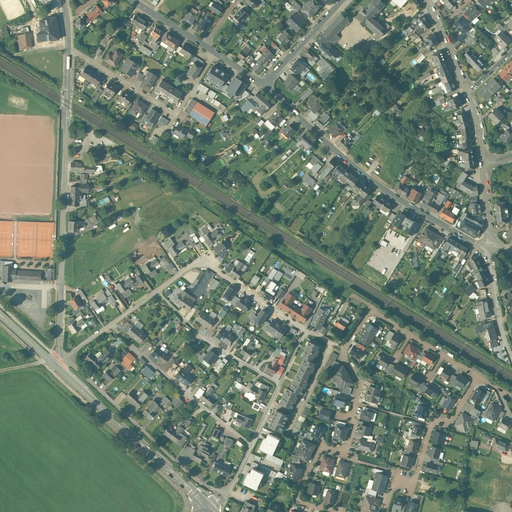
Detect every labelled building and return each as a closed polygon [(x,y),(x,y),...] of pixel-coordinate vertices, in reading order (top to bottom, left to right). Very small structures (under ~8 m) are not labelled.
[(113,2),(111,0),(101,0),(101,1),(104,5),(102,7),(104,9),(113,2)] [(257,0),(246,0),(245,1),(253,8),(259,2),(257,0)] [(322,5),(315,0),(310,0),(307,4),(315,12),(322,5)] [(386,5),(380,0),(372,0),(370,2),(380,11),(386,5)] [(392,0),(401,8),(407,0),(392,0)] [(448,0),(445,3),(445,4),(450,9),(458,1),(459,2),(461,0),(448,0)] [(489,4),(485,0),(479,0),(478,1),(485,8),(488,5),(489,4)] [(300,6),(295,1),(291,6),(294,9),(297,12),(300,8),(300,6)] [(370,2),(364,9),(360,12),(361,13),(356,18),(366,27),(367,26),(380,37),(387,30),(383,26),(374,18),(380,11),(370,2)] [(215,3),(214,3),(211,8),(219,14),(222,8),(220,7),(215,3)] [(307,5),(305,7),(304,6),(301,9),(304,12),(303,13),(307,17),(309,16),(310,18),(314,13),(315,12),(307,4),(306,4),(307,4),(307,5)] [(104,9),(102,7),(99,9),(95,5),(91,9),(97,17),(102,13),(101,11),(104,9)] [(474,5),(469,9),(476,17),(481,13),(480,11),(474,5)] [(244,10),(242,8),(234,17),(235,18),(241,23),(249,15),(247,13),(248,12),(245,9),(244,10)] [(97,17),(91,9),(85,14),(88,17),(86,19),(89,23),(91,21),(92,22),(97,17)] [(297,12),(294,9),(291,11),(294,14),(295,13),(299,17),(301,15),(297,12)] [(476,17),(469,9),(464,14),(467,17),(471,21),(476,17)] [(196,15),(189,11),(184,20),(191,24),(196,15)] [(299,17),(295,13),(294,14),(286,22),(297,32),(305,23),(299,17)] [(341,14),(322,34),(322,35),(332,44),(333,45),(340,37),(336,34),(344,27),(345,28),(350,22),(341,14)] [(142,19),(135,15),(130,23),(134,26),(137,27),(142,19)] [(423,16),(412,24),(414,27),(418,24),(420,26),(427,21),(423,16)] [(47,19),(47,20),(37,21),(35,22),(36,29),(41,28),(41,31),(56,28),(55,18),(47,19)] [(241,23),(235,18),(232,21),(238,28),(239,27),(241,28),(243,25),(241,23)] [(80,19),(74,24),(79,31),(89,23),(86,19),(83,22),(80,19)] [(148,23),(142,19),(137,27),(139,28),(143,31),(148,23)] [(210,24),(203,19),(198,28),(202,31),(202,30),(205,32),(210,24)] [(464,23),(460,19),(457,21),(457,22),(454,24),(458,28),(457,28),(460,31),(463,34),(464,34),(469,29),(466,26),(466,25),(464,22),(464,23)] [(27,21),(9,25),(5,25),(9,35),(10,38),(18,36),(18,35),(29,33),(27,21)] [(427,21),(420,26),(421,27),(424,31),(431,26),(427,21)] [(508,23),(503,27),(505,30),(508,33),(511,28),(508,24),(509,24),(508,23)] [(503,27),(500,24),(497,27),(501,31),(503,32),(505,30),(503,27)] [(408,25),(404,29),(409,34),(413,30),(408,25)] [(162,31),(156,27),(151,35),(155,37),(152,43),(155,44),(162,31)] [(56,28),(41,31),(41,33),(37,34),(38,41),(40,41),(50,39),(50,40),(58,39),(56,28)] [(285,31),(277,40),(280,44),(282,42),(285,45),(287,42),(290,39),(292,37),(285,31)] [(503,32),(501,31),(494,38),(499,43),(500,42),(504,47),(503,48),(511,41),(503,32)] [(29,33),(18,35),(18,36),(20,49),(31,47),(30,39),(29,33)] [(169,45),(173,37),(167,33),(162,41),(169,45)] [(227,38),(220,33),(215,41),(216,41),(216,42),(218,43),(219,43),(223,45),(225,42),(226,43),(228,39),(227,38)] [(148,36),(144,34),(138,43),(142,45),(143,43),(145,41),(148,36)] [(463,34),(458,39),(461,42),(464,40),(467,37),(464,34),(463,34)] [(332,44),(322,35),(316,41),(317,41),(321,46),(319,48),(324,53),(323,54),(327,57),(329,57),(331,59),(333,57),(335,59),(339,55),(342,58),(344,55),(338,49),(336,51),(330,46),(332,44)] [(438,44),(434,35),(426,38),(427,41),(424,42),(425,46),(429,45),(430,48),(438,44)] [(473,38),(470,35),(467,37),(464,40),(469,46),(471,45),(473,47),(477,43),(473,38)] [(173,37),(169,45),(167,48),(173,52),(175,49),(180,41),(173,37)] [(185,54),(189,47),(185,44),(182,48),(180,52),(185,54)] [(153,52),(142,45),(139,50),(150,57),(153,52)] [(280,50),(276,45),(271,50),(276,55),(280,50)] [(474,54),(470,50),(463,56),(471,65),(478,58),(477,57),(483,51),(478,45),(472,50),(475,53),(474,54)] [(420,63),(431,50),(427,46),(421,53),(422,54),(417,60),(420,63)] [(189,47),(185,54),(189,57),(194,50),(189,47)] [(494,47),(489,52),(494,56),(498,52),(494,47)] [(246,49),(244,51),(242,50),(237,56),(242,60),(249,52),(246,49)] [(275,56),(268,49),(264,53),(262,55),(269,62),(275,56)] [(315,56),(308,49),(305,53),(310,58),(307,61),(312,66),(316,63),(312,60),(314,58),(315,58),(316,57),(315,57),(315,56)] [(114,58),(113,60),(108,56),(104,61),(115,68),(121,59),(124,55),(117,50),(113,57),(114,58)] [(441,51),(432,55),(433,55),(432,56),(436,65),(437,65),(445,62),(441,51)] [(204,62),(194,55),(191,60),(194,62),(201,67),(204,62)] [(269,62),(262,55),(256,61),(257,62),(264,67),(264,68),(269,62)] [(335,71),(322,57),(319,60),(319,61),(317,63),(325,70),(320,75),(325,80),(335,71)] [(478,58),(471,65),(477,71),(479,68),(481,69),(485,66),(478,58)] [(139,65),(129,59),(125,64),(127,65),(122,72),(126,74),(126,73),(132,76),(131,77),(132,77),(135,72),(139,66),(139,65)] [(298,60),(295,63),(296,63),(293,67),(296,71),(299,73),(302,70),(303,70),(306,67),(302,63),(298,60)] [(194,62),(187,75),(194,80),(202,67),(201,67),(194,62)] [(264,67),(257,62),(252,68),(259,73),(264,67)] [(445,62),(437,65),(439,70),(440,74),(439,74),(440,77),(441,77),(450,73),(445,62)] [(434,68),(431,63),(426,66),(428,67),(430,71),(434,68)] [(227,75),(213,66),(205,78),(220,87),(227,75)] [(511,75),(511,74),(505,67),(502,70),(502,69),(499,72),(500,72),(499,73),(506,81),(511,75)] [(94,74),(85,68),(81,76),(89,82),(94,74)] [(150,72),(147,76),(142,83),(150,88),(157,76),(149,72),(150,72)] [(145,76),(140,73),(139,74),(137,79),(141,82),(145,76)] [(450,73),(441,77),(442,79),(440,80),(441,81),(442,81),(443,82),(441,83),(441,84),(452,80),(450,73)] [(102,79),(94,74),(89,82),(97,86),(99,84),(102,79)] [(298,81),(291,75),(284,83),(291,90),(298,81)] [(225,85),(221,91),(227,94),(228,92),(233,95),(234,93),(237,88),(234,87),(239,80),(234,77),(228,86),(225,85)] [(493,78),(487,84),(487,83),(485,86),(478,92),(486,100),(501,86),(493,78)] [(182,93),(161,80),(155,91),(175,104),(182,93)] [(247,85),(239,80),(234,87),(237,88),(234,93),(238,96),(239,94),(241,95),(242,97),(247,95),(249,93),(244,90),(247,85)] [(453,81),(444,85),(448,93),(456,90),(453,81)] [(114,86),(109,83),(103,92),(111,97),(117,88),(114,86)] [(197,88),(205,94),(209,88),(201,83),(197,88)] [(98,90),(92,100),(95,103),(102,91),(99,89),(98,90)] [(311,89),(301,98),(304,101),(314,91),(311,89)] [(210,90),(208,95),(213,98),(216,93),(210,90)] [(262,94),(259,91),(253,98),(259,104),(259,105),(257,105),(255,107),(253,110),(255,112),(267,99),(267,98),(266,99),(262,95),(262,94)] [(132,97),(124,92),(118,101),(121,103),(122,101),(127,105),(129,102),(132,97)] [(497,96),(494,99),(497,101),(496,102),(499,106),(506,99),(501,94),(498,97),(497,96)] [(318,99),(314,95),(306,103),(310,106),(309,107),(312,110),(315,113),(320,108),(319,106),(320,104),(317,100),(318,99)] [(452,98),(447,100),(447,101),(449,106),(444,108),(445,112),(451,110),(462,105),(459,96),(452,98)] [(192,99),(184,112),(189,115),(197,102),(192,99)] [(255,112),(257,110),(262,114),(272,103),(267,99),(255,112)] [(147,106),(137,100),(130,112),(134,115),(137,111),(142,114),(147,106)] [(214,113),(197,102),(189,115),(206,126),(214,113)] [(255,107),(250,102),(245,108),(248,111),(251,108),(253,110),(255,107)] [(402,110),(395,103),(392,106),(399,114),(402,110)] [(226,108),(222,104),(218,109),(222,112),(226,108)] [(159,114),(152,109),(145,120),(148,122),(149,121),(153,123),(159,114)] [(278,109),(268,120),(271,123),(282,112),(278,109)] [(375,117),(380,112),(376,109),(372,114),(375,117)] [(496,109),(489,115),(493,121),(496,124),(504,117),(496,109)] [(315,113),(312,110),(307,114),(314,121),(317,117),(318,117),(315,113)] [(282,112),(271,123),(275,126),(285,115),(282,112)] [(316,123),(315,123),(320,128),(330,117),(326,113),(321,118),(321,117),(319,119),(316,123)] [(466,113),(457,116),(459,121),(456,121),(457,123),(468,120),(466,113)] [(169,121),(161,116),(158,121),(166,126),(169,121)] [(264,122),(260,118),(256,123),(260,127),(264,122)] [(468,120),(457,123),(457,125),(460,124),(461,129),(469,126),(470,126),(468,120)] [(138,126),(132,122),(128,127),(134,131),(138,126)] [(336,124),(329,131),(335,137),(338,133),(342,130),(342,129),(341,129),(341,127),(338,124),(337,125),(336,124)] [(186,131),(178,125),(176,129),(174,132),(175,132),(179,135),(178,136),(182,138),(185,134),(191,138),(194,133),(190,130),(189,131),(187,130),(186,131)] [(295,131),(289,125),(285,129),(282,133),(285,135),(286,135),(289,137),(287,140),(295,131)] [(461,129),(461,132),(456,132),(457,138),(462,137),(462,140),(471,138),(469,126),(461,129)] [(344,127),(342,129),(342,130),(338,133),(341,136),(347,129),(344,127)] [(426,132),(421,128),(417,133),(422,137),(426,132)] [(270,130),(264,137),(267,140),(273,133),(270,130)] [(511,133),(507,130),(501,139),(509,144),(511,141),(511,140),(511,133)] [(316,142),(306,133),(299,140),(302,142),(300,144),(303,146),(304,145),(309,149),(316,142)] [(352,140),(346,135),(343,138),(351,145),(351,144),(353,146),(355,143),(352,140)] [(357,135),(352,140),(355,143),(360,138),(357,135)] [(343,138),(338,144),(345,150),(351,145),(343,138)] [(471,138),(462,140),(463,144),(458,145),(459,148),(472,146),(471,138)] [(106,154),(98,156),(100,163),(108,161),(106,154)] [(323,164),(314,156),(310,161),(314,165),(313,166),(312,168),(316,172),(323,164)] [(327,166),(332,169),(338,163),(332,158),(327,165),(327,166)] [(473,159),(464,160),(465,163),(459,163),(459,167),(462,168),(465,168),(466,170),(475,169),(473,159)] [(83,163),(71,163),(71,171),(83,172),(83,163)] [(99,165),(94,166),(94,167),(94,173),(95,173),(95,175),(103,172),(101,166),(99,165)] [(339,165),(334,172),(337,174),(336,175),(334,177),(333,176),(331,179),(334,182),(337,178),(345,169),(339,165)] [(332,169),(327,166),(320,175),(324,179),(332,169)] [(351,175),(345,169),(337,178),(345,184),(346,182),(351,175)] [(463,172),(456,182),(461,185),(464,180),(467,175),(463,172)] [(308,175),(303,180),(309,185),(314,180),(308,175)] [(357,179),(351,175),(346,182),(352,186),(357,179)] [(399,183),(395,191),(401,194),(405,187),(404,186),(406,181),(408,178),(404,176),(400,184),(399,183)] [(352,186),(351,188),(358,193),(364,185),(357,179),(352,186)] [(436,182),(431,180),(428,185),(432,188),(436,182)] [(464,180),(461,185),(459,188),(473,196),(478,196),(477,186),(474,186),(464,180)] [(79,187),(70,187),(70,193),(79,194),(79,192),(88,192),(88,185),(86,185),(79,185),(79,187)] [(360,195),(359,197),(357,196),(351,203),(354,205),(356,205),(357,202),(361,205),(366,198),(365,198),(371,189),(364,185),(358,193),(360,195)] [(407,188),(405,187),(401,194),(407,197),(411,190),(407,188)] [(418,191),(413,188),(410,193),(411,193),(408,198),(413,201),(418,191)] [(430,190),(427,194),(426,194),(422,201),(423,202),(421,205),(430,210),(434,203),(432,202),(433,200),(435,201),(439,193),(434,190),(433,192),(430,190)] [(436,204),(434,203),(430,210),(435,213),(443,200),(447,193),(441,190),(439,193),(435,201),(437,202),(436,204)] [(386,201),(378,195),(373,203),(381,209),(386,201)] [(392,205),(386,201),(381,209),(386,212),(387,210),(389,211),(391,208),(390,208),(392,205)] [(448,201),(444,208),(440,216),(445,219),(450,211),(448,210),(452,203),(448,201)] [(110,202),(105,205),(110,214),(115,211),(110,202)] [(496,214),(507,212),(507,208),(505,208),(504,202),(495,203),(496,212),(496,214)] [(373,204),(369,209),(366,206),(363,210),(370,215),(376,207),(373,204)] [(480,204),(477,205),(476,204),(470,204),(471,209),(473,209),(472,209),(472,210),(472,211),(472,212),(473,213),(474,213),(480,214),(480,204)] [(454,207),(451,212),(450,211),(445,219),(452,223),(457,215),(456,215),(459,209),(454,207)] [(507,212),(496,214),(496,215),(497,215),(498,224),(507,223),(506,216),(508,216),(507,212)] [(401,213),(394,225),(412,236),(420,223),(412,219),(411,220),(408,218),(408,217),(401,213)] [(95,215),(88,219),(91,224),(97,221),(95,215)] [(469,218),(466,217),(464,220),(461,225),(460,227),(477,236),(482,228),(480,227),(481,225),(469,218)] [(78,222),(69,222),(69,232),(78,232),(78,228),(79,228),(85,228),(85,222),(78,222)] [(210,232),(205,226),(201,229),(203,233),(204,236),(203,237),(205,240),(218,231),(216,229),(210,233),(210,232)] [(511,226),(511,229),(510,228),(507,233),(505,232),(503,236),(506,238),(507,236),(511,239),(511,226)] [(434,233),(426,228),(423,233),(422,233),(418,240),(422,242),(421,245),(424,247),(426,244),(434,233)] [(218,231),(205,240),(208,244),(214,239),(214,238),(220,233),(218,231)] [(306,236),(298,231),(296,234),(303,240),(306,236)] [(442,238),(434,233),(426,244),(434,250),(438,244),(442,238)] [(163,243),(158,236),(155,238),(156,241),(157,240),(160,244),(163,243)] [(455,240),(449,237),(444,245),(445,245),(442,250),(447,253),(449,250),(455,241),(455,240)] [(174,244),(170,239),(164,243),(168,249),(170,253),(183,244),(182,241),(179,243),(175,245),(174,244)] [(183,244),(170,253),(173,256),(180,251),(179,250),(185,246),(186,247),(191,244),(188,240),(183,244)] [(460,244),(455,241),(449,250),(451,252),(453,249),(456,251),(460,244)] [(221,243),(214,249),(219,256),(220,255),(223,253),(222,252),(225,250),(226,250),(221,243)] [(469,249),(460,244),(456,251),(459,253),(457,256),(462,260),(464,256),(469,249)] [(478,258),(473,254),(469,260),(467,263),(470,270),(473,269),(481,265),(478,258)] [(164,257),(161,259),(162,261),(164,264),(166,267),(169,264),(164,257)] [(149,262),(142,267),(144,270),(157,261),(156,259),(150,263),(149,262)] [(157,261),(144,270),(147,274),(148,273),(151,277),(157,274),(155,270),(153,268),(159,264),(157,261)] [(159,264),(153,268),(155,270),(164,264),(162,261),(159,264)] [(235,268),(229,264),(225,270),(230,273),(229,274),(233,276),(242,263),(239,261),(239,262),(237,264),(235,268)] [(242,263),(233,276),(237,279),(241,272),(240,271),(244,265),(242,263)] [(462,266),(457,263),(453,270),(458,274),(462,266)] [(481,265),(473,269),(474,271),(471,272),(473,276),(476,275),(484,271),(481,265)] [(4,266),(3,266),(3,270),(3,277),(3,281),(11,281),(12,278),(15,278),(15,272),(16,272),(16,270),(12,270),(12,266),(4,266)] [(54,269),(47,269),(47,273),(46,273),(45,276),(47,276),(47,280),(54,281),(54,269)] [(306,275),(299,271),(296,275),(303,280),(306,275)] [(476,275),(477,277),(475,278),(474,277),(472,278),(472,279),(471,280),(473,283),(486,277),(484,271),(476,275)] [(16,272),(15,272),(15,278),(40,280),(41,273),(34,272),(34,273),(16,272)] [(144,281),(140,275),(136,278),(140,283),(144,281)] [(260,278),(255,275),(251,281),(256,284),(260,278)] [(122,281),(115,285),(118,289),(131,280),(129,277),(123,282),(122,281)] [(131,280),(118,289),(120,293),(121,293),(125,298),(131,293),(128,288),(134,284),(131,280)] [(263,286),(258,293),(262,295),(271,282),(269,280),(268,280),(267,283),(264,286),(263,285),(263,286)] [(262,295),(270,300),(274,293),(271,291),(275,284),(271,282),(262,295)] [(325,289),(319,284),(316,288),(322,293),(325,289)] [(511,284),(502,298),(504,300),(503,301),(505,302),(503,304),(509,308),(511,304),(511,284)] [(230,300),(236,292),(229,286),(222,295),(230,300)] [(102,289),(94,294),(97,297),(104,292),(102,289)] [(285,291),(281,289),(276,296),(280,299),(285,291)] [(85,298),(80,290),(77,292),(82,300),(85,298)] [(183,291),(180,294),(175,302),(181,306),(187,299),(189,295),(183,291)] [(288,293),(285,299),(284,299),(279,306),(286,311),(286,310),(291,314),(296,307),(291,303),(295,298),(288,293)] [(97,298),(90,303),(93,307),(106,298),(104,295),(98,299),(97,298)] [(195,299),(189,295),(187,299),(193,303),(195,299)] [(82,305),(76,296),(69,301),(75,310),(78,308),(82,305)] [(240,300),(237,297),(232,305),(236,307),(237,306),(236,306),(240,300)] [(106,298),(93,307),(95,310),(102,306),(101,304),(107,300),(106,298)] [(240,300),(236,306),(237,306),(245,312),(251,304),(248,301),(249,300),(246,298),(245,300),(242,298),(240,300)] [(193,303),(187,299),(181,306),(188,310),(193,303)] [(487,300),(475,303),(476,309),(478,308),(480,319),(490,316),(487,300)] [(301,310),(296,307),(291,314),(297,318),(303,322),(308,314),(312,309),(305,304),(301,310)] [(324,310),(319,308),(312,324),(320,329),(321,326),(326,316),(323,314),(322,313),(324,310)] [(222,310),(218,315),(222,318),(226,312),(222,310)] [(253,310),(248,317),(252,320),(255,315),(254,315),(256,312),(253,310)] [(257,317),(255,320),(255,321),(256,321),(260,324),(261,325),(261,324),(267,315),(268,315),(268,314),(267,314),(262,311),(262,310),(262,311),(257,317)] [(208,317),(201,312),(196,320),(203,324),(208,317)] [(341,316),(338,321),(337,320),(334,324),(343,330),(348,323),(342,320),(344,318),(341,316)] [(94,326),(98,324),(94,317),(90,319),(94,326)] [(214,321),(208,317),(203,324),(209,328),(214,321)] [(72,318),(67,321),(69,325),(68,326),(70,330),(83,321),(82,318),(76,323),(72,318)] [(267,330),(274,335),(281,325),(274,320),(267,330)] [(83,321),(70,330),(73,333),(79,329),(79,328),(85,323),(83,321)] [(137,321),(133,326),(127,333),(133,338),(139,331),(143,325),(137,321)] [(492,322),(478,326),(480,335),(485,333),(487,340),(489,340),(495,338),(497,338),(492,322)] [(373,326),(368,323),(365,329),(375,335),(378,329),(373,326)] [(281,325),(274,335),(280,339),(283,335),(287,329),(281,325)] [(327,328),(321,326),(320,329),(319,332),(324,334),(327,328)] [(242,327),(237,334),(240,337),(245,330),(242,327)] [(227,333),(221,329),(216,336),(222,341),(227,333)] [(375,335),(365,329),(361,335),(363,336),(371,341),(375,335)] [(139,331),(133,338),(139,343),(145,336),(139,331)] [(394,334),(389,331),(384,338),(389,342),(394,334)] [(234,338),(227,333),(222,341),(229,345),(234,338)] [(399,336),(394,334),(389,342),(392,344),(391,346),(394,348),(401,337),(399,336)] [(371,341),(363,336),(360,340),(368,346),(371,341)] [(495,338),(489,340),(491,348),(498,346),(495,338)] [(245,346),(240,353),(244,355),(253,342),(250,340),(246,346),(245,346)] [(319,346),(309,341),(310,342),(308,345),(306,347),(305,350),(304,353),(302,357),(304,358),(312,362),(315,355),(316,356),(319,350),(318,349),(319,346)] [(253,342),(244,355),(248,358),(250,353),(255,356),(257,353),(252,350),(251,350),(255,344),(255,343),(253,342)] [(366,348),(358,343),(355,347),(363,352),(366,348)] [(420,350),(410,344),(405,353),(414,359),(417,354),(420,350)] [(355,347),(354,346),(349,353),(355,357),(356,358),(357,359),(358,358),(359,359),(364,352),(363,352),(355,347)] [(162,352),(156,347),(150,354),(156,359),(162,352)] [(97,358),(91,353),(86,358),(91,362),(90,364),(93,367),(108,351),(106,349),(97,358)] [(210,350),(203,359),(210,364),(217,356),(210,350)] [(108,351),(93,367),(96,370),(102,363),(101,362),(103,360),(105,362),(112,355),(108,351)] [(128,352),(125,356),(122,359),(125,362),(123,364),(121,363),(124,366),(126,368),(129,371),(133,366),(130,364),(135,358),(128,352)] [(168,357),(162,352),(156,359),(162,364),(168,357)] [(332,352),(324,368),(330,370),(338,355),(332,352)] [(435,357),(427,352),(423,358),(422,359),(430,364),(435,357)] [(390,359),(380,353),(377,357),(380,359),(378,363),(385,368),(388,363),(390,359)] [(285,358),(279,355),(277,359),(270,373),(273,375),(278,367),(276,367),(278,363),(281,364),(285,358)] [(271,364),(270,363),(266,370),(270,373),(277,359),(275,357),(271,364)] [(312,362),(304,358),(305,359),(303,362),(301,365),(301,364),(300,367),(299,370),(300,370),(298,373),(297,373),(307,378),(310,372),(312,373),(315,367),(313,366),(314,363),(312,362)] [(340,364),(335,361),(331,367),(333,368),(334,371),(338,369),(338,368),(340,364)] [(109,370),(108,369),(102,375),(106,379),(117,367),(119,365),(118,364),(116,362),(114,364),(115,365),(109,370)] [(407,370),(397,363),(395,366),(391,372),(392,372),(402,379),(407,370)] [(149,378),(154,372),(147,365),(142,371),(149,378)] [(447,368),(442,365),(436,374),(440,376),(441,375),(447,378),(449,374),(451,372),(446,369),(447,368)] [(348,375),(343,366),(338,369),(334,371),(336,374),(334,376),(337,381),(348,375)] [(117,367),(106,379),(109,382),(120,370),(119,369),(117,367)] [(186,374),(180,369),(174,376),(181,381),(186,374)] [(307,378),(297,373),(296,374),(297,375),(296,378),(295,378),(294,380),(292,383),(293,383),(291,385),(292,386),(291,389),(290,388),(289,389),(297,392),(300,394),(303,388),(304,388),(307,382),(305,382),(307,378)] [(192,378),(186,374),(181,381),(186,386),(192,378)] [(414,374),(409,382),(411,384),(412,385),(413,386),(415,386),(416,387),(420,380),(421,379),(414,374)] [(348,375),(337,381),(340,386),(342,384),(344,388),(347,387),(353,383),(348,375)] [(453,377),(449,383),(453,385),(454,383),(457,377),(454,375),(453,377)] [(466,379),(459,375),(457,377),(454,383),(461,387),(466,379)] [(426,383),(420,380),(416,387),(416,388),(421,391),(424,385),(426,383)] [(322,386),(317,383),(313,391),(318,394),(322,386)] [(439,389),(430,383),(427,387),(425,391),(425,392),(429,394),(430,394),(432,395),(433,396),(434,397),(435,397),(436,396),(436,394),(439,389)] [(263,384),(261,388),(260,387),(258,390),(252,387),(250,389),(265,397),(267,393),(266,393),(269,387),(262,384),(263,384)] [(204,391),(201,389),(199,389),(195,395),(202,401),(212,388),(210,386),(205,392),(204,391)] [(375,388),(369,386),(367,393),(380,397),(381,392),(379,392),(380,390),(380,389),(375,388)] [(490,392),(482,387),(480,391),(485,394),(488,396),(490,392)] [(212,388),(202,401),(210,407),(215,400),(210,396),(215,390),(212,388)] [(289,389),(287,388),(286,389),(287,389),(286,392),(285,392),(284,395),(284,394),(282,397),(283,397),(282,400),(281,403),(280,403),(279,404),(289,408),(292,402),(294,403),(297,397),(295,396),(297,392),(289,389)] [(265,397),(250,389),(249,392),(256,395),(255,397),(262,401),(265,397)] [(480,391),(477,389),(472,398),(480,403),(485,394),(480,391)] [(137,396),(131,391),(126,396),(130,401),(133,405),(144,393),(142,391),(137,396)] [(144,393),(133,405),(136,408),(142,401),(141,400),(146,394),(144,393)] [(380,397),(367,393),(366,400),(371,401),(376,403),(377,400),(379,401),(380,397)] [(336,395),(335,399),(333,404),(344,407),(345,402),(346,398),(339,396),(336,395)] [(171,402),(165,396),(157,405),(159,407),(163,403),(165,405),(167,403),(169,405),(171,402)] [(448,396),(442,406),(449,410),(455,400),(448,396)] [(182,402),(177,397),(172,403),(177,408),(182,402)] [(153,401),(147,407),(148,408),(147,408),(143,413),(146,416),(157,405),(156,403),(155,402),(153,401)] [(188,407),(182,402),(177,408),(182,413),(188,407)] [(261,405),(255,402),(252,408),(258,411),(261,405)] [(501,408),(492,403),(489,409),(487,412),(485,416),(488,418),(489,417),(493,420),(494,421),(501,408)] [(157,405),(146,416),(149,419),(155,413),(154,412),(159,407),(157,405)] [(428,408),(419,405),(417,411),(416,411),(415,411),(415,413),(415,414),(416,414),(416,415),(425,418),(428,408)] [(331,412),(321,409),(319,417),(322,418),(322,419),(325,419),(329,419),(331,412)] [(288,416),(277,410),(269,426),(272,428),(281,432),(288,416)] [(367,411),(363,410),(360,418),(370,420),(372,413),(373,413),(367,411)] [(470,418),(462,413),(459,418),(460,418),(459,420),(458,420),(455,425),(465,431),(468,427),(469,428),(473,421),(477,424),(478,423),(470,418)] [(477,417),(472,414),(470,418),(478,423),(480,419),(477,417)] [(245,418),(238,415),(237,417),(251,424),(253,420),(245,417),(245,418)] [(190,417),(184,426),(187,428),(192,422),(193,419),(190,417)] [(251,424),(237,417),(235,420),(242,423),(241,425),(249,428),(251,424)] [(511,422),(503,418),(501,422),(499,423),(499,424),(499,425),(499,426),(507,430),(511,422)] [(174,428),(171,427),(170,428),(169,427),(164,434),(169,437),(169,438),(172,440),(182,427),(186,422),(183,420),(175,431),(173,430),(174,428)] [(298,420),(290,436),(295,438),(303,422),(298,420)] [(325,428),(317,424),(312,434),(312,435),(314,436),(319,439),(325,428)] [(338,425),(337,425),(335,431),(346,434),(348,428),(344,427),(338,425)] [(371,428),(361,425),(360,427),(360,428),(359,430),(359,433),(364,434),(368,435),(371,428)] [(422,428),(414,425),(413,430),(414,430),(413,433),(412,433),(420,436),(422,428)] [(186,439),(180,435),(184,429),(182,427),(172,440),(181,446),(186,439)] [(222,432),(215,429),(213,435),(219,438),(222,432)] [(346,434),(335,431),(333,437),(344,440),(346,434)] [(438,432),(435,431),(432,440),(442,443),(444,439),(448,440),(449,436),(446,435),(438,432)] [(312,434),(308,432),(305,437),(309,439),(312,440),(314,436),(312,435),(312,434)] [(261,450),(273,455),(281,440),(268,434),(261,450)] [(232,440),(226,438),(224,445),(229,447),(230,445),(232,440)] [(509,445),(495,438),(492,446),(496,447),(496,448),(499,450),(499,449),(506,452),(509,445)] [(308,442),(303,440),(299,448),(311,453),(314,448),(311,447),(312,444),(308,442)] [(367,442),(359,440),(357,448),(370,452),(371,449),(373,449),(374,445),(374,444),(375,444),(367,442)] [(415,442),(410,440),(407,449),(416,452),(418,442),(415,442)] [(203,446),(195,461),(199,463),(203,456),(204,456),(206,457),(210,450),(207,449),(207,448),(209,445),(204,443),(203,445),(203,446)] [(200,445),(196,451),(195,451),(191,458),(195,461),(203,446),(200,445)] [(441,449),(431,446),(428,455),(431,456),(438,458),(441,449)] [(311,453),(299,448),(295,456),(300,458),(305,460),(306,457),(309,459),(311,453)] [(409,457),(404,455),(401,464),(411,467),(414,458),(409,457)] [(334,460),(324,457),(321,466),(320,469),(323,470),(324,471),(326,472),(327,471),(330,472),(334,460)] [(223,464),(216,461),(212,470),(219,473),(223,464)] [(349,464),(339,461),(338,468),(335,475),(336,475),(342,477),(342,475),(345,476),(349,464)] [(433,464),(428,463),(426,471),(435,473),(438,466),(438,465),(433,464)] [(230,468),(223,464),(219,473),(226,476),(230,468)] [(303,469),(292,464),(289,470),(300,475),(303,469)] [(316,465),(313,472),(317,473),(318,470),(320,471),(320,469),(321,466),(316,465)] [(265,474),(252,468),(250,473),(248,472),(243,481),(243,483),(246,484),(245,485),(257,490),(259,486),(260,486),(259,486),(259,484),(260,484),(260,486),(264,476),(263,476),(265,474)] [(300,475),(289,470),(286,476),(292,479),(297,481),(300,475)] [(382,474),(377,473),(374,481),(385,484),(388,476),(382,474)] [(385,484),(374,481),(372,489),(377,491),(383,492),(385,484)] [(315,484),(311,483),(308,492),(317,495),(319,485),(315,484)] [(328,491),(326,497),(325,501),(333,503),(336,493),(328,491)] [(424,496),(418,494),(415,503),(418,504),(421,505),(424,496)] [(366,496),(361,511),(362,511),(374,511),(377,506),(378,506),(380,500),(375,499),(366,496)] [(399,499),(396,498),(393,508),(400,510),(402,505),(403,500),(401,499),(399,498),(399,499)] [(415,503),(410,501),(406,511),(415,511),(418,504),(415,503)] [(255,506),(252,504),(252,503),(250,502),(249,503),(246,502),(240,511),(253,511),(254,510),(253,510),(255,506)] [(280,511),(282,508),(271,503),(267,511),(280,511)]
